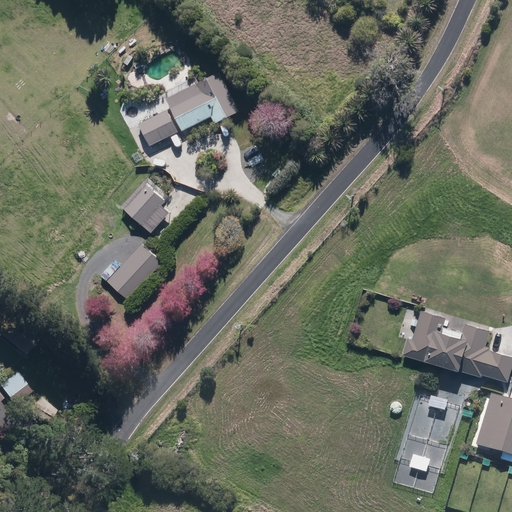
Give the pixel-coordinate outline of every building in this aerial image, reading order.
[(241,110),(221,71),(168,100),(172,107),(140,123),(153,148),(211,117),(215,124),(241,110)] [(147,180),(123,206),(159,239),(183,213),(147,180)] [(164,264),(143,244),(108,281),(130,301),(164,264)] [(446,317),(422,310),(414,339),(408,337),(403,354),(507,383),(511,364),(511,355),(492,350),(493,345),(488,344),(492,331),(466,324),(463,333),(443,327),(446,317)] [(14,316),(0,332),(0,334),(23,355),(38,337),(14,316)] [(53,341),(47,347),(63,361),(69,355),(53,341)] [(14,371),(0,383),(0,388),(13,403),(30,389),(14,371)] [(511,398),(492,393),(476,445),(502,453),(500,459),(511,462),(511,398)] [(37,396),(28,411),(48,423),(57,408),(37,396)]
